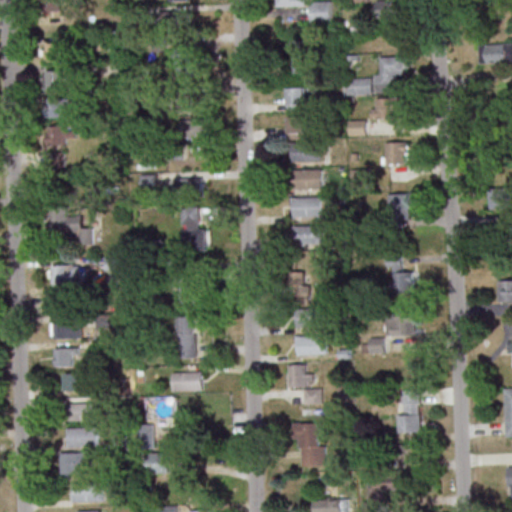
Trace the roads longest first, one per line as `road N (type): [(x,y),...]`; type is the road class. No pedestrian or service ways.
road 1 (residential): [(464,511),(454,201),(434,0)]
road 2 (residential): [(23,511),(5,0)]
road 3 (residential): [(257,511),(241,0)]
